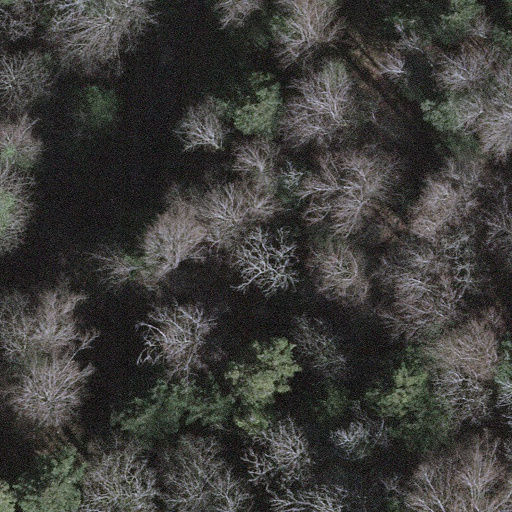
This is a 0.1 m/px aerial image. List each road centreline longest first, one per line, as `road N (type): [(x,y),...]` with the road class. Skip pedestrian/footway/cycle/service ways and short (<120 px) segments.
road 1 (track): [(149,511),(511,432)]
road 2 (track): [(180,0),(138,124),(98,202),(0,248)]
